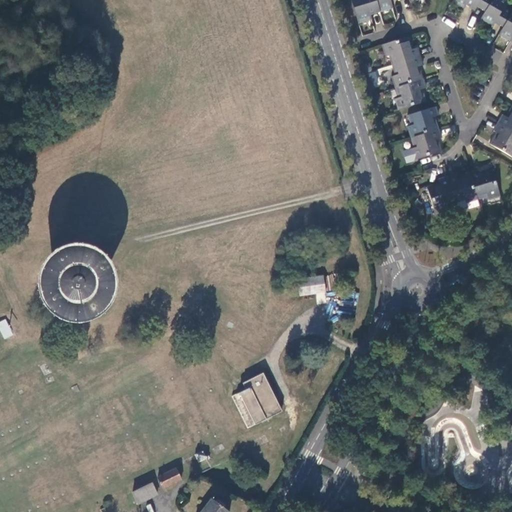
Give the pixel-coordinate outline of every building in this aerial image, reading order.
[(352,0),(359,22),(372,19),(371,15),(380,12),(393,8),(390,0),(401,0),(401,1),(403,0),(411,0),(412,2),(418,0),(352,0)] [(504,27),(499,35),(511,42),(511,39),(511,4),(504,0),(453,0),(453,2),(464,9),(467,5),(475,10),(478,6),(486,11),(482,19),(493,26),(495,22),(504,27)] [(391,55),(394,65),(421,56),(418,48),(413,50),(409,37),(384,44),(388,56),(391,55)] [(421,56),(394,65),(398,75),(394,76),(397,87),(422,79),(418,67),(423,65),(421,56)] [(422,79),(397,87),(400,98),(396,99),(400,109),(425,102),(421,90),(426,88),(423,79),(422,79)] [(409,126),(413,137),(438,129),(433,117),(439,115),(436,106),(410,114),(413,125),(409,126)] [(511,111),(509,118),(503,115),(499,123),(511,130),(511,111)] [(511,130),(499,123),(494,130),(499,133),(492,145),(511,156),(511,130)] [(438,129),(413,137),(416,147),(412,148),(416,160),(419,159),(441,153),(436,140),(442,138),(439,129),(438,129)] [(479,169),(470,172),(471,176),(478,198),(488,195),(489,199),(501,195),(493,171),(481,174),(479,169)] [(459,179),(457,174),(448,177),(456,203),(466,200),(467,203),(469,208),(469,210),(480,207),(478,200),(478,198),(471,176),(459,179)] [(456,203),(448,177),(439,179),(440,185),(428,189),(435,213),(447,210),(446,206),(456,203)] [(456,203),(459,211),(469,208),(467,203),(466,200),(456,203)] [(70,303),(77,304),(81,303),(86,301),(88,300),(92,297),(95,290),(96,287),(96,283),(94,276),(91,272),(88,269),(83,267),(75,266),(71,267),(67,268),(63,272),(59,278),(58,282),(58,286),(59,292),(61,296),(63,298),(67,301),(70,303)] [(295,279),(298,296),(348,289),(346,272),(295,279)] [(0,321),(0,332),(3,339),(12,335),(4,320),(0,321)] [(231,397),(247,428),(281,411),(262,373),(242,383),(245,390),(231,397)] [(254,438),(258,447),(271,441),(266,432),(254,438)] [(195,455),(199,462),(206,458),(203,451),(195,455)] [(158,477),(163,488),(181,480),(176,469),(158,477)] [(133,492),(138,503),(158,494),(152,483),(133,492)] [(202,511),(228,511),(223,508),(225,505),(218,500),(216,502),(212,499),(202,511)]
